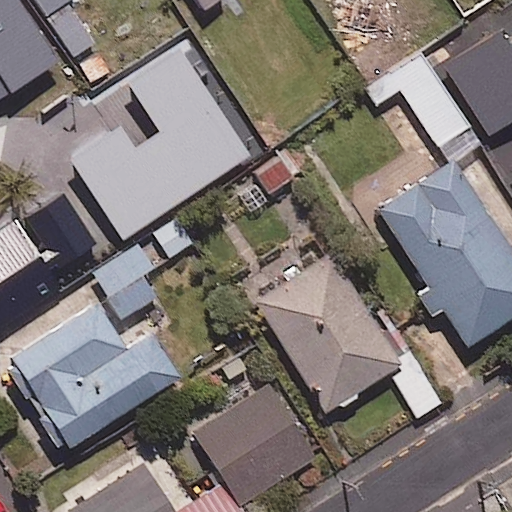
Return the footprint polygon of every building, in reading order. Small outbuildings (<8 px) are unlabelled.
[(34,0),(72,55),(94,40),(68,1),(68,0),(34,0)] [(511,11),(440,59),(489,134),(511,118),(511,11)] [(466,122),(421,52),(368,86),(377,100),(398,86),(434,143),(466,122)] [(251,165),(267,192),(295,176),(279,148),(251,165)] [(511,309),(511,251),(451,156),(375,204),(463,341),(511,309)] [(0,324),(56,287),(11,220),(0,227),(0,324)] [(163,287),(135,240),(91,266),(118,313),(163,287)] [(398,361),(328,244),(250,291),(321,408),(398,361)] [(124,345),(90,293),(4,350),(66,443),(176,370),(148,329),(124,345)] [(439,399),(415,361),(392,375),(416,414),(439,399)] [(313,453),(266,380),(192,427),(224,478),(178,507),(180,511),(258,511),(248,494),(313,453)] [(65,509),(67,511),(173,511),(142,461),(65,509)]
